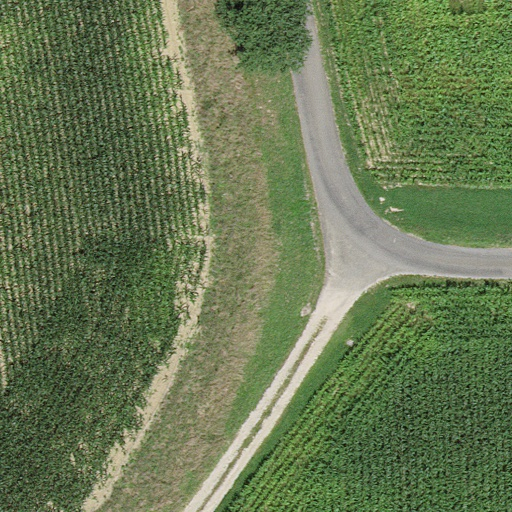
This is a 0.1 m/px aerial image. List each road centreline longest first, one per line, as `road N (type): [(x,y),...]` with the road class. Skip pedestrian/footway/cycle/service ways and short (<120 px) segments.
road 1 (unclassified): [(511,263),(352,245),(296,0)]
road 2 (track): [(352,245),(275,397),(195,511)]
